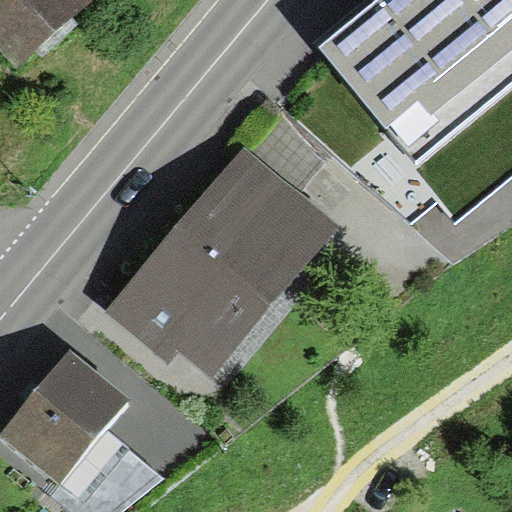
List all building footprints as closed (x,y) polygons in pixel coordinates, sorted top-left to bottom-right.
[(0,0),(0,51),(20,74),(93,9),(84,0),(0,0)] [(511,90),(511,0),(389,0),(321,55),(414,169),(511,90)] [(342,229),(245,148),(222,176),(105,315),(169,368),(179,356),(212,384),(342,229)] [(132,403),(71,352),(34,395),(0,435),(0,436),(60,487),(109,430),(132,403)] [(123,511),(165,480),(109,430),(60,487),(51,496),(70,511),(123,511)]
